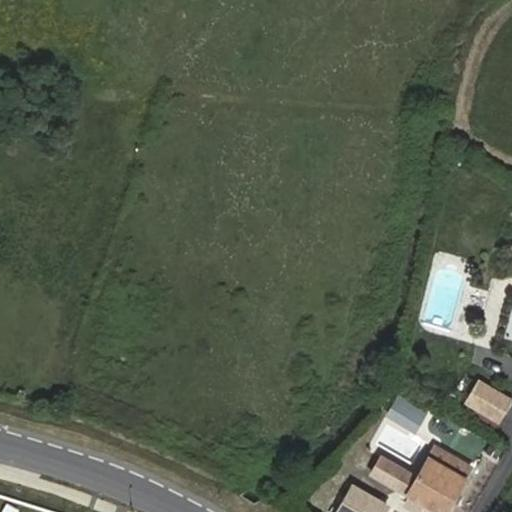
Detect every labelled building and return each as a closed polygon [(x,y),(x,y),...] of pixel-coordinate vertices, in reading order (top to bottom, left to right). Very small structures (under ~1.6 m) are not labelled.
[(511,404),(511,397),(480,379),(466,405),(501,425),(511,404)] [(425,419),(399,404),(390,418),(416,433),(425,419)] [(435,452),(430,461),(465,482),(470,473),(435,452)] [(447,511),(465,482),(430,461),(407,498),(430,511),(447,511)] [(430,511),(407,498),(402,507),(410,511),(430,511)]
